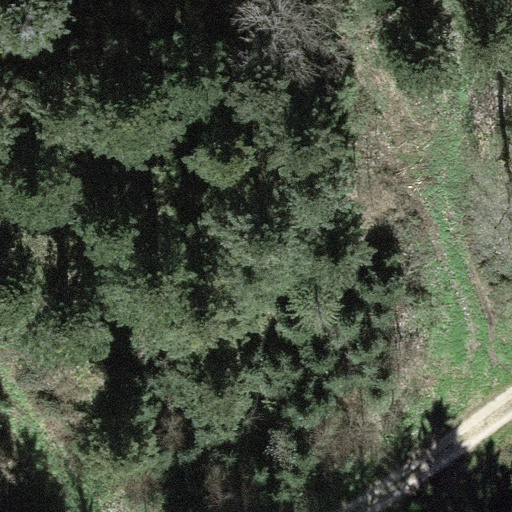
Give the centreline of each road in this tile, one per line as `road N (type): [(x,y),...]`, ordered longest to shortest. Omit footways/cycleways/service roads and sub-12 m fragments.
road 1 (track): [(449,442),(440,213),(492,0)]
road 2 (track): [(356,511),(511,400)]
